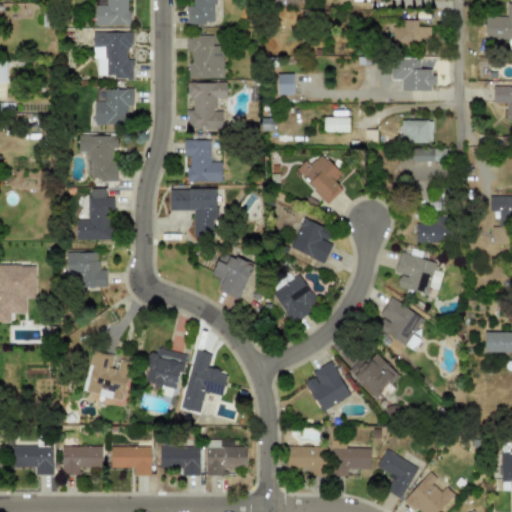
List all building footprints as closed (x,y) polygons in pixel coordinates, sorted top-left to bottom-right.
[(94,25),(128,25),(127,0),(105,0),(105,5),(94,5),(94,25)] [(192,0),(192,5),(186,6),(186,23),(213,23),(213,0),(192,0)] [(511,48),(511,11),(507,11),(507,17),(484,17),(483,39),(507,39),(506,48),(511,48)] [(416,20),(402,20),(401,28),(392,28),(392,43),(429,44),(429,27),(416,26),(416,20)] [(130,32),(93,32),(93,77),(132,77),(131,59),(125,59),(125,48),(130,48),(130,32)] [(222,77),(223,46),(211,45),(211,36),(185,35),(185,51),(188,51),(188,77),(222,77)] [(399,90),(432,90),(432,69),(418,69),(418,59),(391,58),(390,79),(399,80),(399,90)] [(276,95),(293,94),(292,73),(276,74),(276,95)] [(225,82),(186,82),(186,98),(192,98),(192,110),(186,110),(186,128),(221,128),(221,110),(215,110),(215,98),(225,98),(225,82)] [(511,86),(492,86),(492,102),(505,102),(505,119),(511,119),(511,86)] [(131,88),(104,89),(104,102),(93,102),(93,124),(125,124),(125,106),(132,106),(131,88)] [(348,132),(348,117),(323,117),(322,131),(348,132)] [(430,142),(431,120),(400,120),(400,142),(430,142)] [(115,181),(116,162),(111,162),(111,149),(116,149),(116,135),(78,135),(78,155),(89,155),(88,180),(115,181)] [(187,182),(220,181),(220,161),(209,162),(208,140),(182,140),(182,156),(187,156),(187,182)] [(433,162),(433,148),(412,148),(411,161),(433,162)] [(294,173),(328,200),(340,186),(334,181),(341,172),(319,154),(310,166),(303,160),(294,173)] [(111,240),(110,197),(104,197),(104,189),(87,189),(87,219),(75,219),(75,240),(111,240)] [(215,189),(168,189),(168,210),(192,210),(192,236),(211,236),(211,219),(216,219),(215,189)] [(511,194),(490,194),(489,213),(498,213),(498,227),(491,226),(490,243),(511,244),(511,221),(511,194)] [(414,223),(415,243),(449,242),(448,215),(436,216),(436,222),(414,223)] [(331,231),(302,218),(289,248),(322,263),(331,243),(326,241),(331,231)] [(210,275),(219,279),(215,289),(238,299),(252,265),(220,251),(210,275)] [(97,252),(65,252),(65,279),(75,279),(75,287),(105,287),(104,269),(97,270),(97,252)] [(437,289),(440,272),(433,270),(435,260),(398,253),(394,273),(399,274),(396,287),(427,293),(428,287),(437,289)] [(33,264),(0,264),(0,322),(8,322),(7,312),(23,312),(23,297),(34,297),(33,264)] [(271,292),(290,324),(309,312),(306,307),(315,302),(299,276),(271,292)] [(407,342),(421,315),(388,299),(379,317),(393,323),(388,333),(407,342)] [(511,332),(483,332),(483,352),(511,352),(511,332)] [(182,354),(150,348),(144,383),(176,389),(182,354)] [(179,408),(198,413),(203,392),(220,396),(226,373),(207,368),(210,354),(193,349),(179,408)] [(348,371),(375,398),(380,393),(384,397),(393,389),(386,382),(394,374),(369,349),(348,371)] [(121,400),(130,362),(118,360),(116,368),(110,367),(112,356),(93,351),(84,391),(121,400)] [(311,372),(313,376),(303,382),(319,411),(348,395),(329,361),(311,372)] [(369,469),(369,448),(344,448),(344,442),(331,441),(331,475),(346,476),(346,469),(369,469)] [(51,445),(11,446),(11,467),(32,467),(32,475),(51,475),(51,445)] [(79,474),(79,467),(100,467),(100,446),(60,446),(60,474),(79,474)] [(149,476),(150,447),(109,446),(109,468),(132,468),(132,475),(149,476)] [(158,446),(158,467),(178,467),(178,475),(198,476),(198,447),(158,446)] [(285,467),(308,467),(308,475),(324,475),(325,447),(286,446),(285,467)] [(205,476),(223,475),(223,467),(245,467),(245,447),(204,448),(205,476)] [(416,467),(384,449),(374,467),(391,477),(384,490),(399,498),(416,467)] [(511,450),(499,450),(499,489),(511,489),(511,450)] [(402,500),(413,511),(416,508),(420,511),(436,511),(452,494),(444,487),(439,492),(430,483),(435,478),(428,471),(402,500)]
